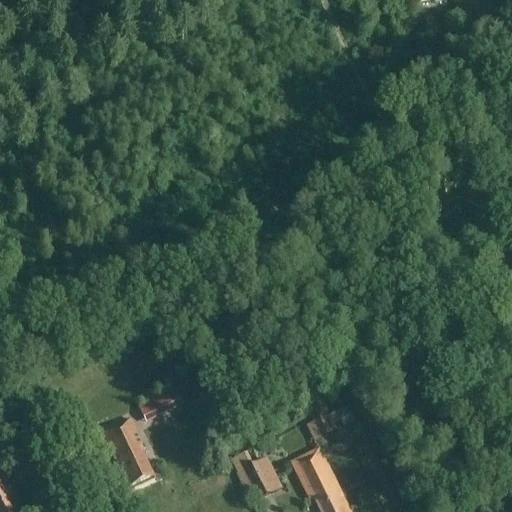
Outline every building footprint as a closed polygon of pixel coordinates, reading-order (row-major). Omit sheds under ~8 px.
[(407,0),(413,11),(428,4),(437,0),(407,0)] [(182,410),(174,392),(156,401),(164,418),(182,410)] [(310,421),(311,423),(312,426),(305,429),(313,445),(334,435),(330,427),(339,423),(342,430),(353,424),(346,410),(324,420),(322,416),(310,421)] [(130,422),(102,435),(127,489),(152,477),(142,454),(144,453),(130,422)] [(349,511),(319,451),(291,465),(309,502),(314,500),(320,511),(349,511)] [(259,464),(248,469),(242,457),(230,464),(245,493),(268,482),(259,464)] [(8,479),(0,482),(0,511),(18,511),(10,495),(14,493),(8,479)]
